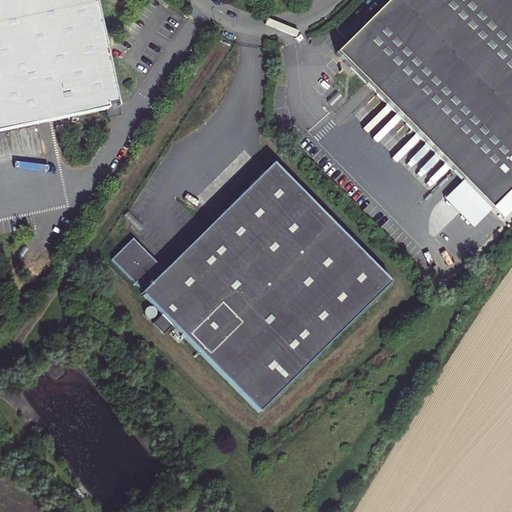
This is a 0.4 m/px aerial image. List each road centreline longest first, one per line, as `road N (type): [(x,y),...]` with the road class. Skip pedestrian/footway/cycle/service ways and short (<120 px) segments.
road 1 (track): [(451,334),(344,511)]
road 2 (unclassified): [(204,0),(236,20),(266,24),(332,0)]
